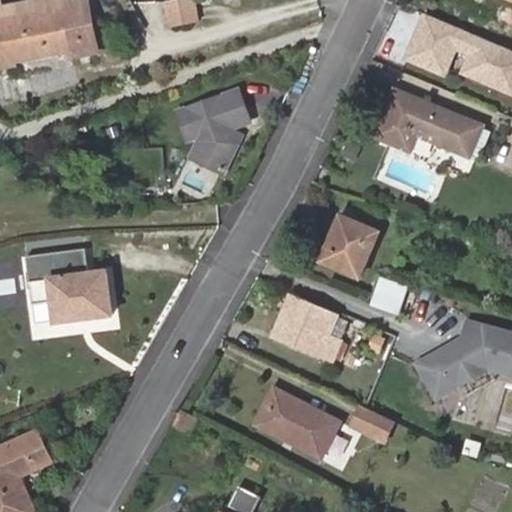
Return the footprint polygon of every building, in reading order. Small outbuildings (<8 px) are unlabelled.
[(0,20),(0,18),(0,70),(16,66),(15,63),(73,50),(62,3),(61,0),(29,0),(30,1),(16,5),(19,16),(0,20)] [(86,0),(73,0),(62,3),(73,50),(74,55),(98,50),(86,0)] [(201,20),(196,0),(174,0),(167,1),(172,26),(201,20)] [(16,5),(0,8),(0,18),(0,20),(19,16),(16,5)] [(511,52),(429,14),(409,58),(446,74),(458,48),(473,55),(465,73),(511,94),(511,52)] [(411,151),(418,136),(470,157),(483,127),(396,92),(378,137),(411,151)] [(238,93),(182,112),(192,141),(200,138),(202,140),(190,158),(219,176),(242,143),(232,138),(230,131),(248,125),(238,93)] [(379,234),(342,218),(324,260),(361,276),(379,234)] [(28,257),(34,303),(53,301),(56,323),(112,316),(107,272),(88,273),(86,250),(28,257)] [(403,286),(389,283),(383,302),(396,306),(403,286)] [(338,317),(324,310),(323,311),(291,297),(275,335),(334,359),(340,343),(330,338),(338,317)] [(511,337),(467,327),(461,347),(451,344),(418,361),(435,395),(489,367),(511,372),(511,337)] [(283,392),(278,389),(258,425),(264,428),(283,392)] [(323,459),(342,424),(283,392),(264,428),(288,441),(290,436),(298,439),(295,444),(323,459)] [(384,409),(368,402),(363,413),(379,420),(384,409)] [(385,442),(397,415),(384,409),(379,420),(363,413),(356,428),(385,442)] [(199,419),(184,411),(177,426),(191,434),(199,419)] [(0,511),(34,511),(20,476),(50,463),(37,432),(0,448),(0,511)] [(288,441),(295,444),(298,439),(290,436),(288,441)] [(470,438),(465,452),(481,458),(486,444),(470,438)] [(227,511),(256,511),(261,503),(238,491),(227,511)]
